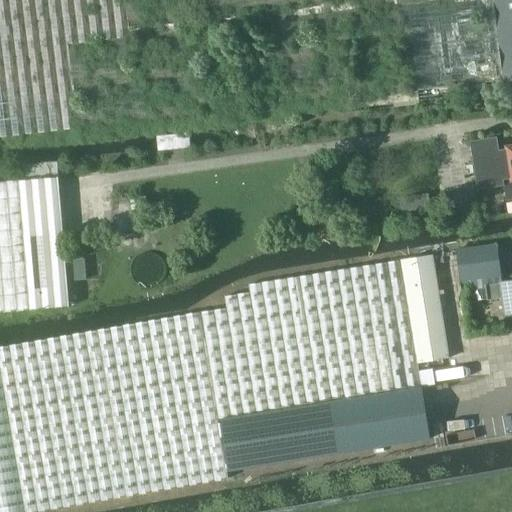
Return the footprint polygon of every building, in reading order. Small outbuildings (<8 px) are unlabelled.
[(78,130),(350,99),(351,112),(399,106),(504,94),(504,96),(511,94),(511,79),(502,81),(493,0),(0,0),(0,137),(78,129),(78,130)] [(511,0),(493,0),(502,81),(511,79),(511,0)] [(498,151),(496,138),(471,142),(478,189),(504,185),(503,179),(511,178),(511,147),(508,148),(508,150),(498,151)] [(58,162),(14,165),(15,182),(59,178),(58,162)] [(59,178),(15,182),(0,182),(0,312),(65,308),(69,307),(67,280),(65,257),(59,178)] [(318,183),(321,221),(340,219),(337,181),(318,183)] [(504,299),(507,317),(511,316),(511,282),(501,284),(496,244),(455,250),(459,283),(460,283),(461,293),(487,289),(489,301),(504,299)] [(416,364),(448,359),(432,255),(400,260),(249,284),(249,292),(224,296),(225,308),(0,347),(0,511),(29,511),(228,478),(218,419),(219,419),(419,388),(416,364)] [(419,388),(219,419),(227,472),(430,439),(422,387),(419,388)]
